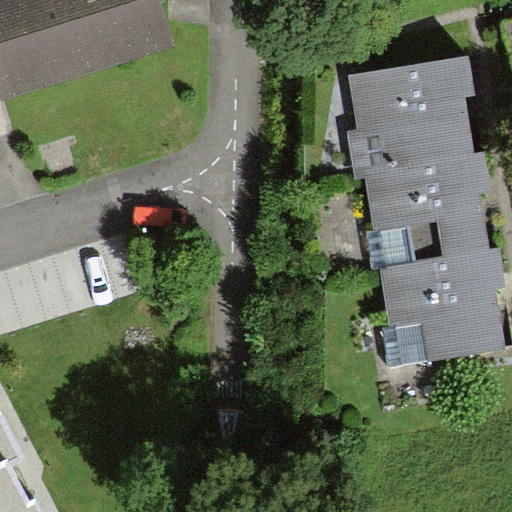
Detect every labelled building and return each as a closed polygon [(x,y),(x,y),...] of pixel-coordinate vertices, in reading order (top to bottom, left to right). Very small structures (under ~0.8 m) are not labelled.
[(149,0),(0,0),(0,87),(162,40),(149,0)] [(511,10),(500,13),(511,69),(511,10)] [(344,62),(360,155),(476,134),(466,78),(480,76),(473,38),(344,62)] [(407,213),(414,252),(488,239),(477,178),(499,174),(492,131),(476,134),(360,155),(372,220),(407,213)] [(505,236),(488,239),(414,252),(377,258),(387,316),(420,310),(426,347),(507,332),(496,273),(511,270),(505,236)] [(0,511),(16,511),(11,503),(25,496),(8,463),(20,456),(0,417),(0,511)]
